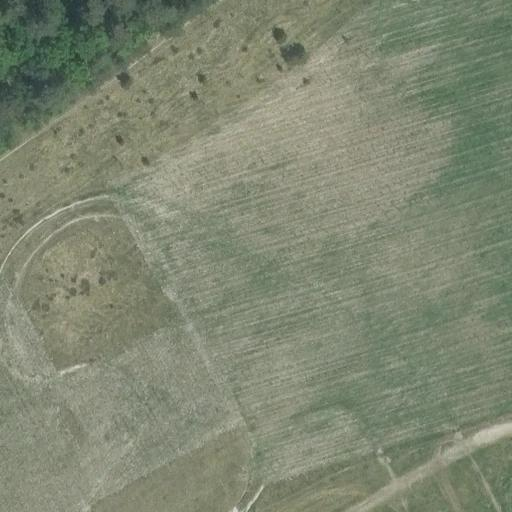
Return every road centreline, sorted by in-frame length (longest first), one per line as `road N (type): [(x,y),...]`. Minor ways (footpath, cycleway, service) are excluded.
road 1 (track): [(213,0),(0,138)]
road 2 (track): [(511,432),(365,511)]
